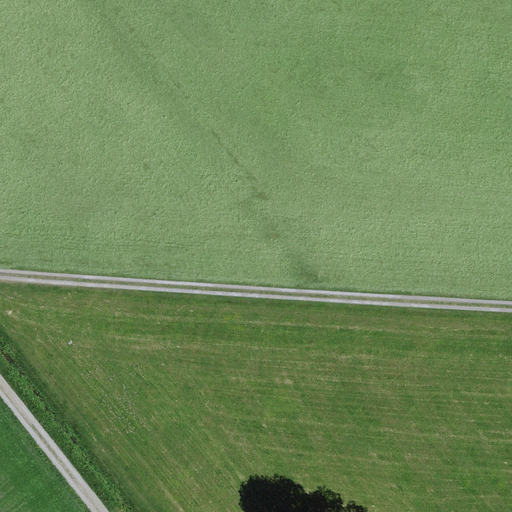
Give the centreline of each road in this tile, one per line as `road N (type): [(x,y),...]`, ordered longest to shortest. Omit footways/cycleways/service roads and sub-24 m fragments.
road 1 (track): [(511,301),(0,267)]
road 2 (track): [(103,511),(0,379)]
